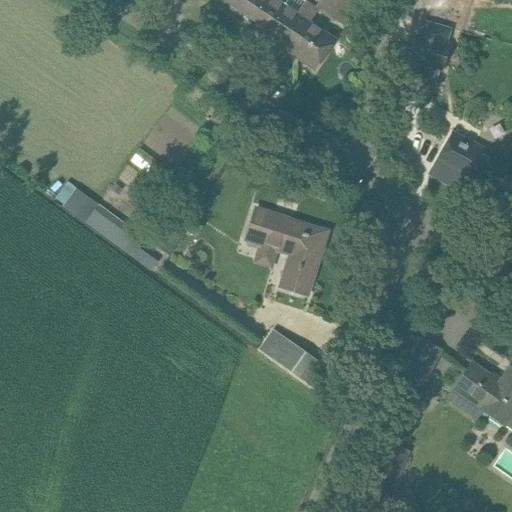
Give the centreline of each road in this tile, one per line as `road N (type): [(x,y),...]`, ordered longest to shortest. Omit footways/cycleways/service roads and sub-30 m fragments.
road 1 (unclassified): [(310,511),(370,346),(400,226),(411,213)]
road 2 (unclassified): [(353,173),(99,0)]
road 3 (unclassified): [(353,173),(391,0)]
road 4 (unclassified): [(511,280),(411,213)]
